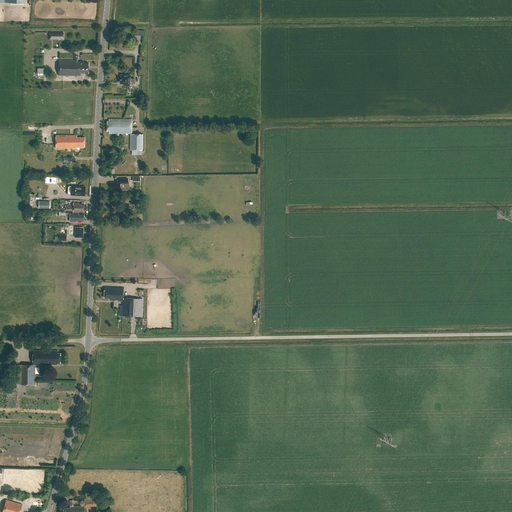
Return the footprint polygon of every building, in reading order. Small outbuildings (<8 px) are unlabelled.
[(79,62),(75,61),(60,61),(59,76),(81,77),(81,73),(89,74),(90,64),(85,64),(85,62),(79,62)] [(136,84),(136,79),(131,79),(132,75),(121,75),(120,84),(124,84),(124,86),(131,87),(131,84),(136,84)] [(119,134),(130,134),(132,134),(132,119),(109,119),(109,121),(107,121),(107,132),(109,132),(109,134),(116,134),(116,138),(119,138),(119,134)] [(132,134),(130,134),(130,150),(143,150),(143,134),(132,134)] [(56,149),(77,149),(77,148),(85,147),(85,138),(77,138),(77,135),(56,136),(56,149)] [(120,179),(120,183),(114,183),(110,183),(110,185),(110,187),(110,188),(116,188),(116,189),(120,189),(120,187),(124,187),(123,184),(128,184),(130,184),(130,180),(131,180),(131,177),(128,177),(128,179),(120,179)] [(77,194),(77,195),(81,196),(81,194),(85,194),(85,188),(82,188),(82,187),(75,186),(75,188),(71,188),(71,195),(75,195),(75,194),(77,194)] [(80,203),(74,203),(74,207),(66,207),(66,212),(74,212),(74,213),(79,213),(79,212),(85,213),(85,204),(80,204),(80,203)] [(85,221),(85,215),(80,215),(80,214),(71,213),(71,222),(77,222),(77,221),(85,221)] [(75,238),(83,238),(83,228),(70,227),(65,227),(65,230),(70,230),(70,232),(70,234),(75,234),(75,238)] [(124,288),(105,287),(104,298),(110,298),(110,300),(114,300),(114,301),(123,301),(123,311),(120,311),(120,316),(123,316),(123,317),(137,317),(138,299),(124,298),(124,288)] [(20,364),(20,385),(35,385),(35,377),(35,365),(51,365),(57,365),(57,363),(60,363),(60,353),(58,353),(58,351),(33,350),(32,365),(20,364)] [(20,511),(23,505),(7,499),(2,511),(20,511)] [(70,508),(63,508),(63,511),(86,511),(86,507),(85,508),(85,506),(95,506),(96,506),(96,499),(84,499),(84,504),(82,504),(82,506),(73,506),(73,500),(70,500),(70,508)]
